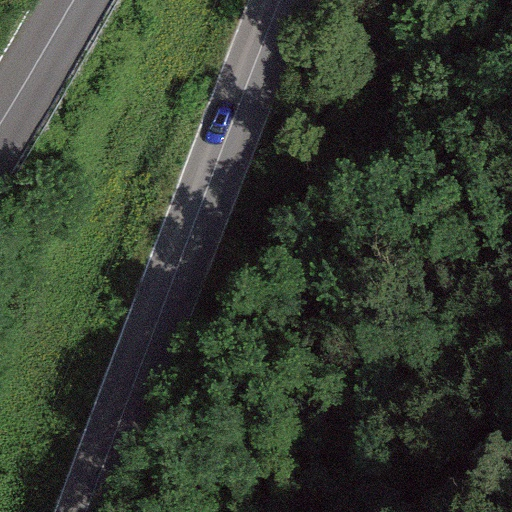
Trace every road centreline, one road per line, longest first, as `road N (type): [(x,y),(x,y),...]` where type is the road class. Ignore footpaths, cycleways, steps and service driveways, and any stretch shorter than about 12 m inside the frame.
road 1 (secondary): [(88,511),(283,0)]
road 2 (tertiary): [(63,0),(0,111)]
